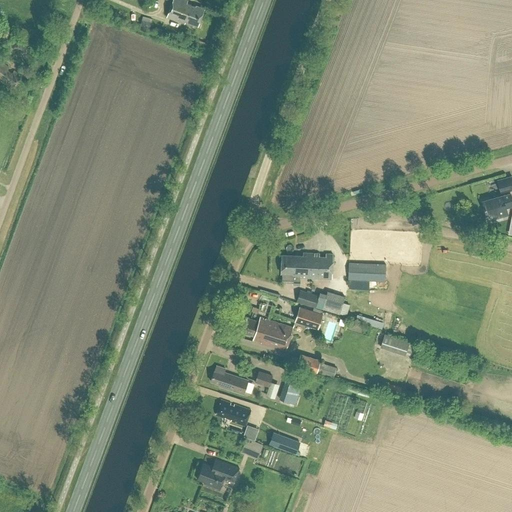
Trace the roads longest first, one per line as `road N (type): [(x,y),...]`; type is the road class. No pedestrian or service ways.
road 1 (primary): [(72,511),(262,0)]
road 2 (unclassified): [(141,511),(237,253),(252,235)]
road 3 (unclassified): [(252,235),(511,158)]
road 4 (unclassified): [(252,235),(252,203),(327,0)]
road 5 (unclassified): [(0,217),(81,0)]
